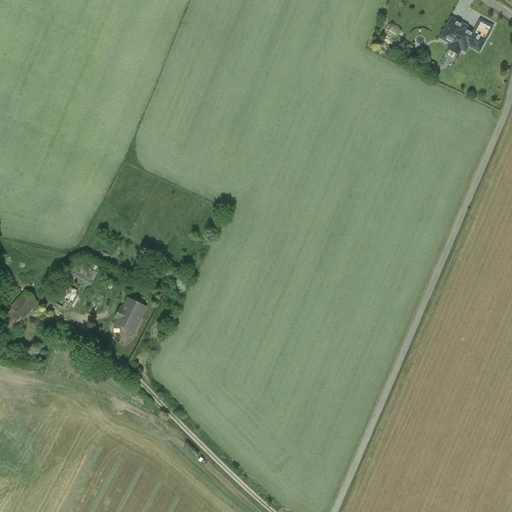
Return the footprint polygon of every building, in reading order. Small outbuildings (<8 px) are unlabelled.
[(400,32),(391,26),(385,37),(394,42),(400,32)] [(483,67),(451,48),(445,58),(441,64),(472,84),(483,67)] [(94,275),(73,264),(67,276),(79,283),(78,284),(86,289),(94,275)] [(65,292),(60,290),(53,306),(60,309),(63,302),(70,305),(75,293),(67,289),(65,292)] [(25,291),(11,307),(13,308),(8,313),(6,311),(0,317),(0,323),(8,331),(21,316),(24,319),(38,303),(25,291)] [(128,300),(123,310),(120,309),(117,316),(119,317),(115,326),(132,335),(144,308),(128,300)] [(33,330),(41,337),(51,326),(42,319),(33,330)]
